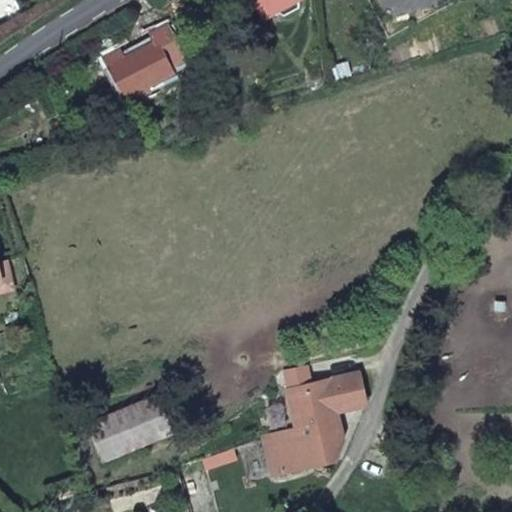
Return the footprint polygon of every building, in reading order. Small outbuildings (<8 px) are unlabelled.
[(254,0),(266,22),(307,1),(306,0),(254,0)] [(194,63),(176,30),(158,40),(163,49),(132,66),(131,67),(116,77),(136,114),(155,103),(152,95),(168,87),(180,80),(178,74),(194,63)] [(126,57),(111,66),(116,77),(131,67),(126,57)] [(171,95),(168,87),(152,95),(155,103),(171,95)] [(11,270),(2,272),(0,272),(0,301),(16,298),(11,270)] [(276,479),(340,458),(346,445),(341,412),(367,406),(363,375),(291,393),(299,433),(266,443),(276,479)] [(172,440),(156,399),(84,428),(102,468),(172,440)]
